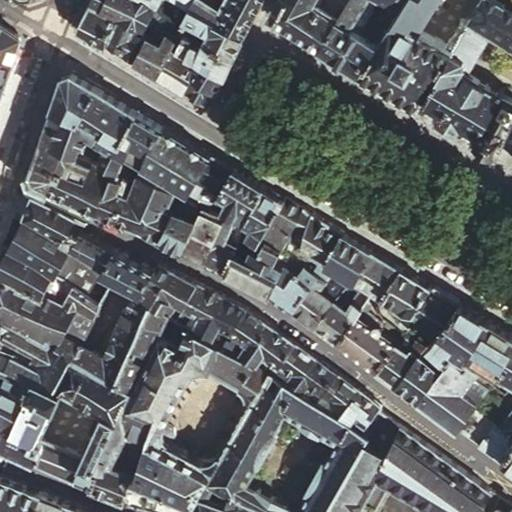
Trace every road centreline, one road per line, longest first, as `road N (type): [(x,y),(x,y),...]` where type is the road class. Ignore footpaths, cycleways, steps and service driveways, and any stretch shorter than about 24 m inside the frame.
road 1 (residential): [(511,487),(247,295),(3,173)]
road 2 (residential): [(45,32),(459,270)]
road 3 (residential): [(504,175),(252,30)]
